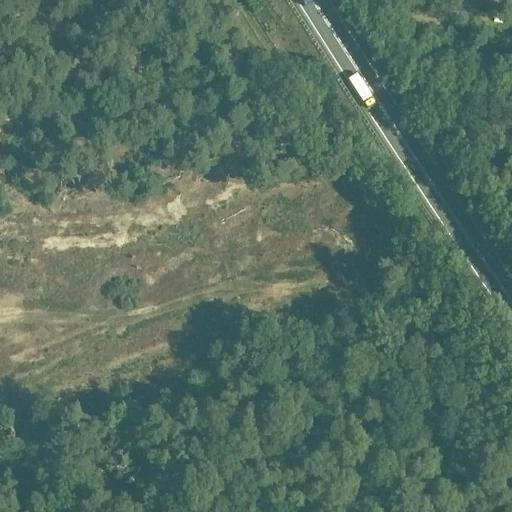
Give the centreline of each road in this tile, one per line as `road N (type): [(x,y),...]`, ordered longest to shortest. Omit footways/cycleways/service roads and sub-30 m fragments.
road 1 (track): [(236,0),(402,261),(374,279),(262,271),(122,288),(0,326)]
road 2 (trunk): [(511,304),(313,0)]
road 3 (track): [(393,0),(424,27),(496,0)]
